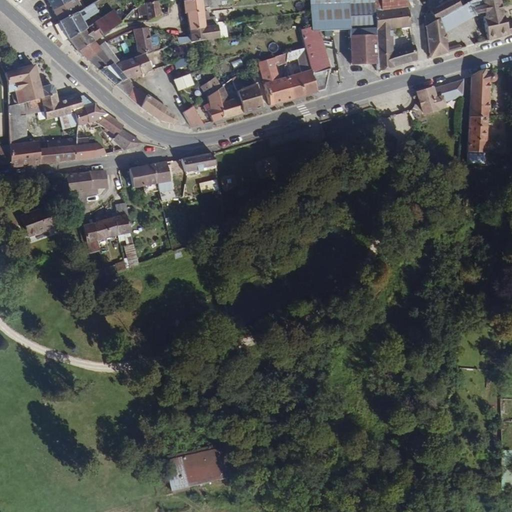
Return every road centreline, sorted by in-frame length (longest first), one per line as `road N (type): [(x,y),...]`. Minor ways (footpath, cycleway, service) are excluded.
road 1 (track): [(0,321),(43,352),(88,366),(131,367),(171,364),(334,306),(375,239),(398,117),(386,86)]
road 2 (tertiary): [(511,48),(178,141),(135,122),(0,3)]
road 3 (track): [(442,511),(461,183)]
